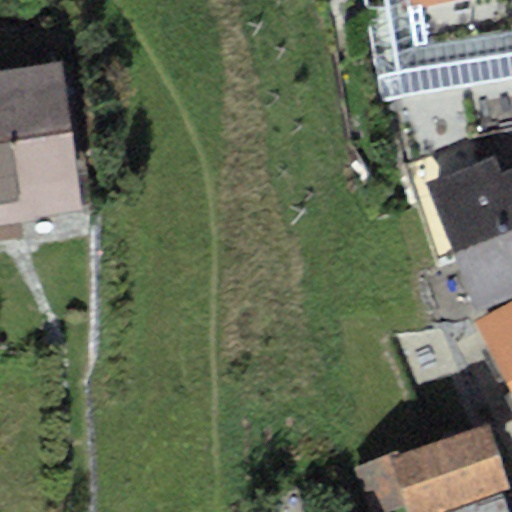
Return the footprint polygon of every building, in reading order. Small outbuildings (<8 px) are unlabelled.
[(511,45),(422,62),(428,94),(511,78),(511,45)] [(62,60),(0,68),(0,222),(85,210),(62,60)] [(457,256),(511,233),(511,173),(498,179),(492,163),(429,188),(457,256)] [(511,233),(457,256),(478,308),(511,293),(511,233)] [(511,303),(474,324),(511,394),(511,303)] [(486,423),(355,469),(369,511),(382,511),(403,505),(404,511),(435,511),(508,487),(486,423)] [(506,511),(501,494),(446,511),(506,511)]
